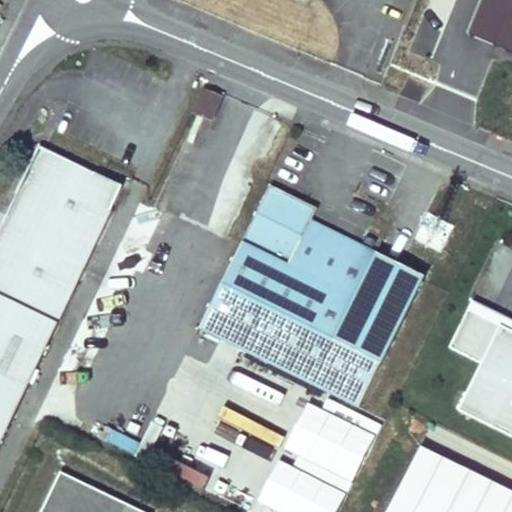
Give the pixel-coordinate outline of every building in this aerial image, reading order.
[(511,0),(487,0),(475,37),(511,48),(511,0)] [(204,90),(194,113),(211,120),(221,98),(204,90)] [(0,443),(123,187),(40,147),(0,231),(0,443)] [(271,186),(200,329),(358,408),(380,365),(334,341),(378,254),(312,221),(317,209),(271,186)] [(378,254),(334,341),(380,365),(424,277),(378,254)] [(448,348),(481,365),(458,412),(511,437),(511,318),(473,299),(448,348)] [(511,511),(511,490),(424,445),(388,511),(511,511)] [(257,506),(270,511),(339,511),(348,496),(278,462),(257,506)]
